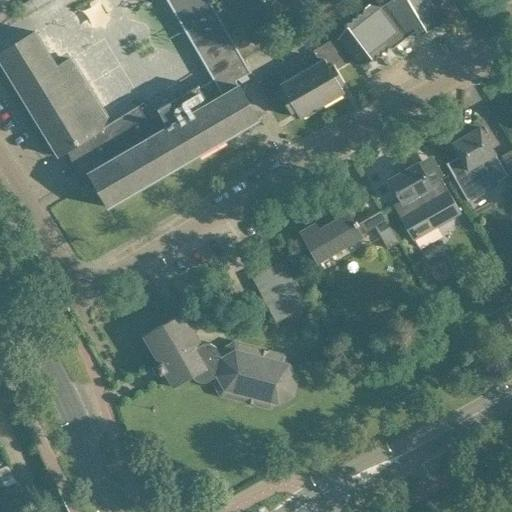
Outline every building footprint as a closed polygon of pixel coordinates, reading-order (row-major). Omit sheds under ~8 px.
[(159,111),(159,110),(160,112),(153,117),(144,102),(110,123),(106,116),(99,120),(97,116),(104,112),(71,59),(58,67),(57,66),(56,67),(47,51),(48,50),(47,49),(46,50),(36,34),(37,33),(36,32),(0,53),(0,57),(58,154),(57,154),(58,156),(67,151),(87,184),(82,187),(83,188),(95,181),(110,208),(111,207),(111,205),(258,120),(258,122),(260,121),(239,85),(236,81),(239,79),(242,83),(250,79),(247,75),(252,72),(209,0),(167,0),(214,80),(200,88),(199,88),(200,87),(199,86),(182,96),(181,93),(174,97),(175,99),(158,109),(159,111)] [(346,26),(338,38),(349,53),(354,60),(358,65),(372,60),(377,61),(377,59),(376,59),(377,56),(382,57),(383,55),(382,55),(382,52),(388,53),(388,51),(387,51),(388,48),(393,48),(416,31),(424,27),(427,32),(443,23),(429,0),(373,0),(369,4),(362,9),(362,13),(357,13),(357,18),(352,17),(352,23),(346,22),(346,26)] [(287,82),(280,70),(260,81),(259,81),(273,107),(274,106),(274,105),(284,100),(292,113),(296,110),(300,117),(299,117),(300,118),(345,92),(344,91),(340,85),(345,82),(337,69),(347,63),(347,64),(349,63),(334,38),(333,38),(333,39),(313,50),(320,62),(287,82)] [(461,157),(449,163),(457,177),(456,177),(470,201),(483,193),(474,178),(491,168),(498,180),(496,181),(497,182),(498,182),(508,175),(499,160),(496,154),(480,127),(453,143),(461,157)] [(402,200),(399,202),(394,205),(401,217),(400,218),(413,242),(462,214),(441,179),(431,185),(418,163),(389,179),(395,189),(394,190),(396,194),(397,193),(402,200)] [(399,242),(392,228),(381,211),(358,224),(357,221),(355,222),(349,212),(320,229),(316,223),(301,232),(311,249),(318,262),(363,236),(362,235),(376,227),(388,248),(399,242)] [(308,306),(284,260),(252,276),(276,323),(308,306)] [(511,302),(511,301),(494,311),(511,341),(511,340),(511,302)] [(193,377),(194,379),(200,382),(207,382),(211,379),(221,395),(270,408),(294,395),(298,379),(285,355),(235,342),(219,351),(216,346),(211,343),(204,343),(202,344),(181,308),(171,314),(173,319),(144,336),(161,363),(156,366),(162,375),(166,373),(174,387),(193,377)]
